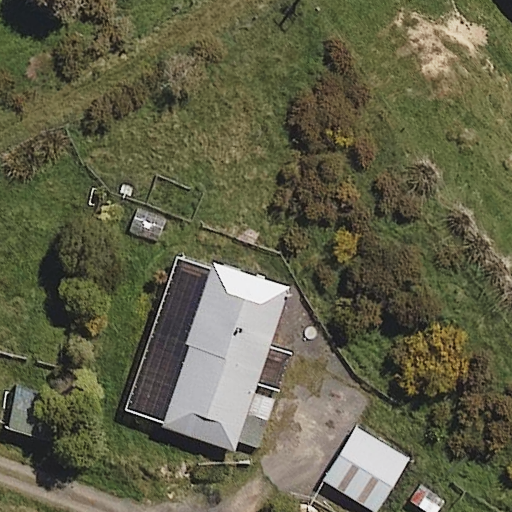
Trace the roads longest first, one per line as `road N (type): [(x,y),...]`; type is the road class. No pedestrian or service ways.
road 1 (track): [(0,128),(227,0)]
road 2 (track): [(124,511),(0,466)]
